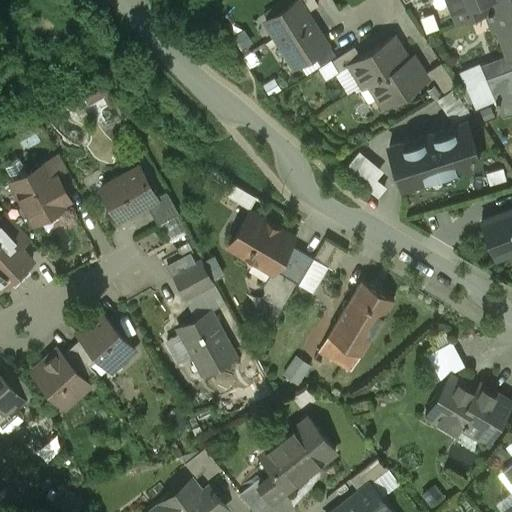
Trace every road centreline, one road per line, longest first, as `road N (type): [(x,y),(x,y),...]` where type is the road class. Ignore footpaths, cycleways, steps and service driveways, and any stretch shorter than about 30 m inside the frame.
road 1 (residential): [(511,312),(326,206),(297,176),(283,145),(221,100),(132,0)]
road 2 (residential): [(0,327),(126,261)]
